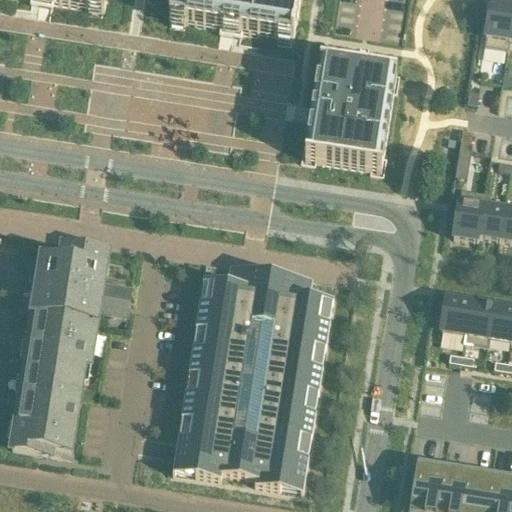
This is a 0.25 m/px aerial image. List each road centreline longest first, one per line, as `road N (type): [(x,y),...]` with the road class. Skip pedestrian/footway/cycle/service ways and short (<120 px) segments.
road 1 (residential): [(0,180),(408,245)]
road 2 (residential): [(0,23),(278,70),(264,190)]
road 3 (residential): [(363,511),(408,245)]
road 4 (residential): [(264,190),(0,150)]
road 5 (residential): [(0,478),(198,511)]
road 6 (residential): [(408,245),(408,219),(398,212),(264,190)]
